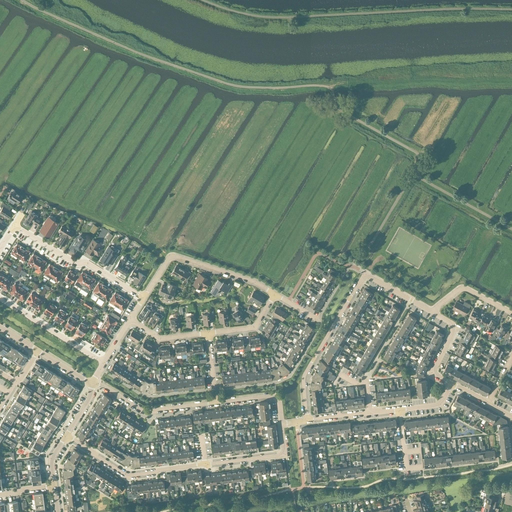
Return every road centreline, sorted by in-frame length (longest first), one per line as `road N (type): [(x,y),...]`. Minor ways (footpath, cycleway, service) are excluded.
road 1 (residential): [(65,436),(128,475),(278,454),(281,423)]
road 2 (residential): [(305,420),(303,376),(364,273)]
road 3 (residential): [(143,297),(170,256),(274,293)]
road 4 (residential): [(143,297),(14,225)]
road 5 (residential): [(215,402),(145,410),(91,383)]
road 6 (residential): [(102,362),(0,298)]
